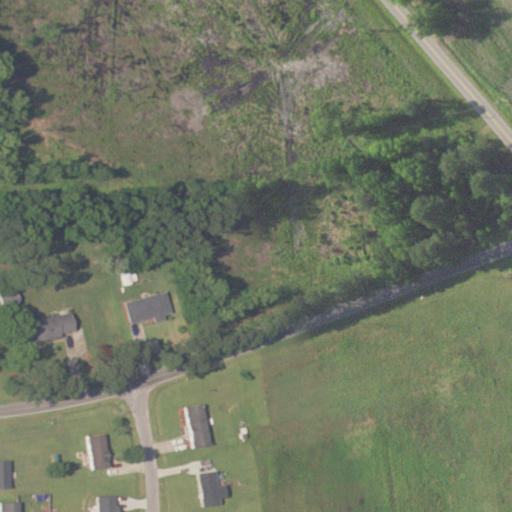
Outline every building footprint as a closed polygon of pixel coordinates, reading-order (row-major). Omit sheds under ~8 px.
[(418,0),(424,9),(433,3),(430,0),(418,0)] [(501,215),(505,194),(488,191),(484,212),(501,215)] [(0,287),(0,306),(18,303),(14,284),(0,287)] [(169,315),(162,290),(122,300),(128,325),(169,315)] [(17,323),(21,343),(73,332),(68,312),(17,323)] [(189,447),(207,444),(201,404),(182,407),(189,447)] [(86,435),(89,469),(107,467),(103,433),(86,435)] [(0,459),(7,459),(8,486),(0,486),(0,459)] [(194,472),(199,505),(219,503),(214,468),(194,472)] [(94,494),(95,511),(115,511),(114,493),(94,494)] [(0,511),(18,511),(18,501),(0,501),(0,511)]
